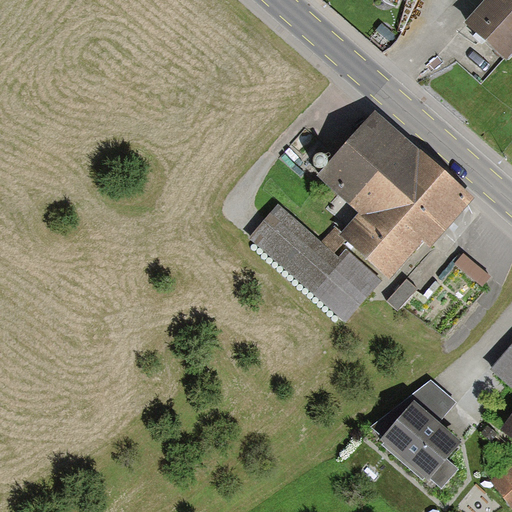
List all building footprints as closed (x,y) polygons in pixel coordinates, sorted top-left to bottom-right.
[(511,46),(511,0),(496,0),(468,32),(501,60),(511,46)] [(258,243),(351,325),(385,287),(349,250),(356,243),(390,277),(436,229),(444,237),(472,206),(379,124),(332,180),(369,216),(351,234),(342,225),(325,245),(287,211),(258,243)] [(468,256),(458,265),(481,288),(491,279),(468,256)] [(511,366),(501,380),(511,390),(511,366)] [(442,432),(460,407),(434,382),(384,437),(445,493),(459,474),(447,463),(461,448),(442,432)] [(511,508),(511,461),(489,480),(511,508)]
